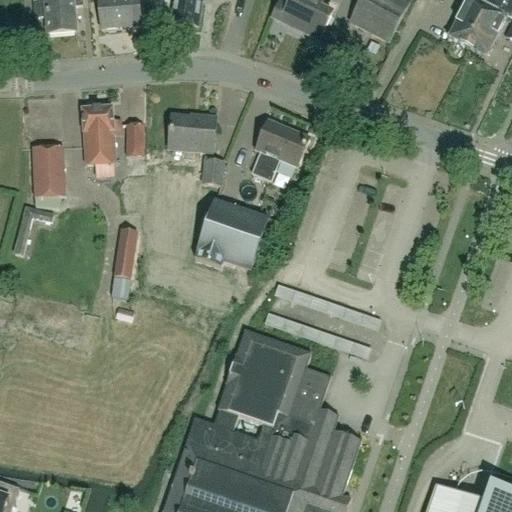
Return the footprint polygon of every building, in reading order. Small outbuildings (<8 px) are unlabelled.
[(79,0),(31,0),(34,21),(44,20),(46,38),(74,35),(72,11),(81,10),(79,0)] [(96,0),(97,3),(99,32),(139,29),(137,3),(137,0),(96,0)] [(174,0),(171,26),(197,30),(201,0),(174,0)] [(290,0),(286,8),(278,4),(271,20),(318,42),(331,16),(319,10),(323,0),(290,0)] [(408,5),(398,0),(361,0),(349,25),(387,45),(408,5)] [(489,10),(470,0),(466,0),(447,40),(467,50),(489,10)] [(511,0),(470,0),(489,10),(505,18),(511,4),(511,0)] [(505,18),(489,10),(467,50),(485,60),(506,19),(505,18)] [(511,24),(503,41),(511,45),(511,24)] [(115,167),(113,145),(113,138),(120,137),(119,123),(112,124),(111,110),(81,112),(84,169),(115,167)] [(199,118),(198,121),(171,118),(167,152),(211,156),(214,120),(199,118)] [(296,171),(308,141),(267,124),(254,154),(260,156),(251,178),(270,186),(279,164),(296,171)] [(142,128),(127,128),(127,160),(142,160),(142,128)] [(62,150),(32,151),(34,201),(64,200),(62,150)] [(203,163),(201,187),(199,205),(213,208),(214,204),(219,190),(220,190),(220,189),(222,165),(203,163)] [(214,204),(213,208),(194,263),(220,272),(222,266),(243,273),(250,275),(259,249),(264,251),(277,225),(216,205),(220,190),(219,190),(214,204)] [(53,216),(24,209),(12,257),(23,260),(32,221),(51,226),(53,216)] [(129,282),(136,235),(120,233),(113,280),(129,282)] [(341,307),(338,321),(376,329),(379,315),(341,307)] [(131,326),(132,315),(113,312),(112,323),(131,326)] [(309,342),(364,359),(368,345),(313,329),(309,342)] [(341,511),(346,501),(341,499),(360,444),(313,428),(329,380),(304,372),(309,356),(244,334),(235,359),(234,358),(224,387),(225,388),(216,413),(218,413),(213,429),(193,422),(162,511),(341,511)] [(0,511),(10,511),(18,492),(0,485),(0,511)] [(511,511),(511,494),(489,487),(483,505),(434,489),(426,511),(511,511)]
